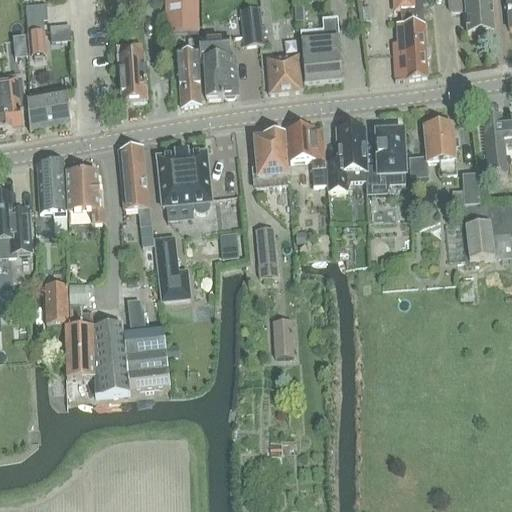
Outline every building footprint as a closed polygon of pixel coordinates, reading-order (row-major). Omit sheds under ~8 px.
[(164,0),(165,36),(200,36),(199,0),(164,0)] [(426,48),(423,9),(427,9),(426,0),(400,0),(402,11),(401,11),(402,28),(397,28),(397,47),(392,47),(394,86),(406,84),(428,80),(427,61),(431,58),(430,51),(426,48)] [(479,36),(479,39),(481,41),(490,41),(492,38),(492,35),(494,35),(491,0),(449,0),(450,12),(451,13),(451,14),(452,14),(452,15),(453,15),(454,15),(467,15),(469,37),(479,36)] [(46,9),(26,10),(29,37),(30,61),(47,60),(45,36),(44,25),(48,25),(46,9)] [(241,15),(245,51),(264,48),(260,12),(241,15)] [(315,44),(302,45),(305,87),(324,85),(342,83),(339,43),(340,43),(340,42),(339,42),(338,23),(323,25),(325,43),(315,44)] [(71,30),(51,31),(52,47),(72,45),(71,30)] [(199,43),(200,55),(200,65),(205,65),(205,67),(207,103),(207,104),(209,104),(209,103),(222,102),(222,103),(224,103),(224,101),(226,100),(228,103),(234,102),(236,100),(238,100),(236,62),(231,63),(230,41),(199,43)] [(200,65),(200,55),(179,57),(182,112),(201,109),(198,67),(205,67),(205,65),(200,65)] [(267,62),(270,98),(303,95),(300,58),(267,62)] [(134,107),(147,106),(146,91),(147,91),(146,73),(145,73),(144,59),(117,60),(118,75),(120,75),(122,106),(131,105),(134,107)] [(18,81),(0,82),(0,139),(4,139),(7,136),(12,136),(12,134),(14,134),(22,133),(25,132),(23,112),(26,111),(22,83),(18,84),(18,81)] [(28,105),(30,135),(71,128),(68,94),(31,101),(31,104),(28,105)] [(484,126),(477,127),(479,156),(486,155),(489,180),(507,178),(505,148),(511,147),(511,121),(502,122),(502,118),(483,120),(484,126)] [(427,162),(409,163),(411,184),(429,182),(428,170),(443,168),(444,181),(457,180),(453,129),(438,130),(438,128),(429,129),(429,131),(424,131),(427,162)] [(350,186),(366,186),(367,186),(366,171),(364,133),(357,133),(356,130),(338,131),(340,167),(327,168),(328,197),(329,197),(329,196),(347,195),(350,186)] [(291,132),(291,134),(288,134),(291,166),(312,164),(314,191),(327,190),(322,132),(313,133),(313,132),(302,133),(302,131),(291,132)] [(255,174),(254,174),(256,192),(288,189),(284,140),(282,141),(282,140),(279,137),(274,136),(270,138),(268,140),(255,141),(255,143),(255,144),(257,161),(253,161),(255,174)] [(366,171),(367,186),(366,186),(367,200),(368,200),(368,199),(387,198),(389,189),(406,189),(405,173),(408,172),(407,155),(404,155),(403,136),(377,137),(379,170),(366,171)] [(119,156),(125,214),(139,213),(141,231),(152,230),(150,211),(149,211),(143,151),(119,156)] [(193,208),(194,212),(196,215),(200,217),(205,217),(208,214),(210,210),(209,206),(211,206),(206,158),(206,156),(188,158),(188,156),(186,156),(186,159),(177,160),(177,157),(175,157),(176,159),(159,161),(157,161),(158,163),(163,211),(193,208)] [(55,216),(55,223),(67,222),(67,217),(65,166),(39,170),(41,217),(55,216)] [(92,215),(92,228),(106,227),(105,213),(99,214),(98,177),(82,177),(82,175),(71,176),(71,178),(67,178),(69,216),(92,215)] [(0,262),(16,261),(16,257),(33,256),(30,215),(16,216),(15,199),(0,200),(0,262)] [(222,267),(242,267),(241,207),(220,207),(222,267)] [(465,210),(466,232),(470,265),(495,263),(511,261),(511,209),(490,211),(490,208),(465,210)] [(257,235),(261,283),(278,281),(274,233),(257,235)] [(175,242),(156,244),(163,306),(191,303),(188,275),(178,276),(175,242)] [(462,304),(477,303),(476,282),(461,283),(462,304)] [(47,329),(69,328),(68,288),(46,289),(47,329)] [(71,308),(90,308),(90,288),(70,289),(71,308)] [(95,383),(94,331),(93,318),(83,318),(83,310),(70,310),(71,332),(66,332),(67,384),(95,383)] [(130,397),(170,393),(163,330),(140,332),(139,320),(130,321),(131,333),(123,334),(130,397)] [(98,401),(130,397),(123,334),(123,327),(94,331),(95,383),(96,401),(98,401)] [(277,458),(277,432),(246,433),(247,458),(277,458)]
